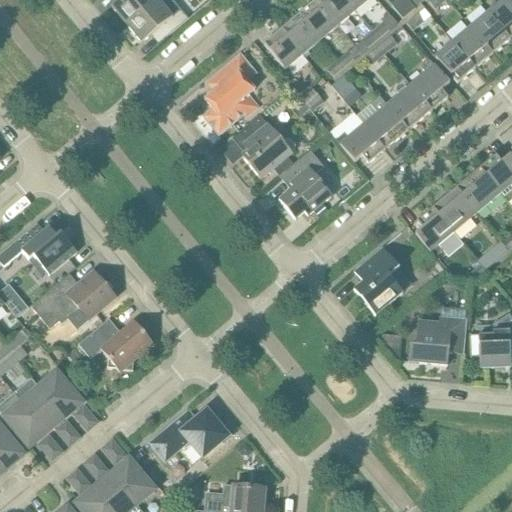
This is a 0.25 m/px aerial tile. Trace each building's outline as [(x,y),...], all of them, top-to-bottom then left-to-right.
[(126,26),(157,0),(121,0),(111,8),(126,26)] [(171,0),(157,0),(126,26),(141,44),(159,29),(167,38),(188,20),(171,0)] [(355,13),(344,0),(317,0),(316,2),(338,27),(355,13)] [(370,0),(344,0),(355,13),(370,0)] [(402,20),(414,10),(405,0),(399,0),(391,7),(402,20)] [(431,0),(428,3),(430,5),(435,11),(447,1),(446,0),(431,0)] [(511,39),(511,7),(506,0),(505,0),(488,14),(510,41),(511,39)] [(338,27),(316,2),(299,16),(320,42),(338,27)] [(492,56),(510,41),(488,14),(470,29),(492,56)] [(320,42),(299,16),(281,31),(303,57),(320,42)] [(406,25),(412,32),(422,24),(416,17),(406,25)] [(383,24),(372,33),(378,41),(389,32),(383,24)] [(475,70),(492,56),(470,29),(453,44),(475,70)] [(303,57),(281,31),(263,46),(285,72),(303,57)] [(378,41),(372,33),(362,42),(368,49),(378,41)] [(378,49),(384,56),(396,46),(390,38),(378,49)] [(475,70),(453,44),(435,59),(457,85),(475,70)] [(371,67),(384,56),(378,49),(365,59),(371,67)] [(348,53),(337,62),(343,70),(354,61),(348,53)] [(203,118),(219,136),(243,116),(246,119),(258,109),(248,97),(254,91),(246,82),(256,75),(240,55),(205,84),(213,94),(205,101),(212,110),(203,118)] [(343,70),(337,62),(327,71),(333,79),(343,70)] [(448,99),(441,92),(449,85),(430,62),(421,70),(426,75),(411,88),(431,113),(448,99)] [(355,91),(343,77),(331,88),(342,102),(355,91)] [(298,98),(305,106),(317,96),(310,88),(298,98)] [(387,107),(408,132),(431,113),(411,88),(387,107)] [(317,96),(305,106),(312,114),(323,104),(317,96)] [(364,127),(384,152),(408,132),(387,107),(379,97),(369,105),(377,115),(364,127)] [(260,117),(239,134),(247,144),(244,147),(249,153),(242,159),(260,180),(294,151),(295,147),(290,141),(285,140),(282,143),(260,117)] [(344,134),(335,142),(354,165),(362,158),(368,165),(384,152),(364,127),(348,140),(344,134)] [(307,218),(332,197),(314,176),(324,169),(310,153),(286,173),(294,182),(290,186),(293,190),(278,202),(295,222),(304,214),(307,218)] [(511,193),(511,160),(510,158),(502,164),(496,157),(479,170),(500,195),(504,200),(511,193)] [(456,190),(477,215),(500,195),(479,170),(456,190)] [(432,209),(453,234),(477,215),(456,190),(432,209)] [(415,237),(434,260),(443,252),(438,247),(453,234),(432,209),(416,223),(422,230),(415,237)] [(37,225),(0,255),(0,265),(4,270),(22,254),(28,262),(33,258),(49,277),(77,254),(65,241),(61,244),(49,230),(44,234),(37,225)] [(511,236),(502,245),(508,252),(511,249),(511,236)] [(508,252),(502,245),(489,256),(495,263),(508,252)] [(353,292),(375,318),(402,295),(389,278),(399,270),(382,249),(353,273),(363,284),(353,292)] [(479,283),(488,276),(480,267),(467,277),(472,282),(479,283)] [(69,276),(30,308),(49,331),(59,323),(61,326),(79,311),(88,322),(115,300),(93,274),(78,287),(69,276)] [(409,347),(408,364),(447,367),(448,355),(463,356),(466,322),(465,322),(466,312),(441,310),(440,320),(439,320),(438,325),(417,324),(415,348),(409,347)] [(479,370),(502,369),(511,369),(510,360),(511,360),(511,320),(509,315),(492,327),(493,336),(470,337),(470,336),(469,336),(470,360),(471,360),(471,358),(479,358),(479,370)] [(133,363),(153,346),(134,323),(120,335),(109,321),(78,347),(90,361),(101,352),(108,361),(107,370),(117,371),(119,374),(123,371),(132,372),(133,363)] [(32,338),(25,330),(4,347),(11,356),(20,348),(32,338)] [(11,356),(4,347),(0,350),(0,361),(1,363),(11,356)] [(11,356),(17,364),(27,356),(20,348),(11,356)] [(401,351),(379,349),(391,363),(399,363),(401,351)] [(1,363),(3,365),(8,372),(17,364),(11,356),(1,363)] [(56,374),(38,389),(65,420),(83,405),(56,374)] [(47,435),(65,420),(38,389),(31,380),(14,395),(47,435)] [(0,406),(0,415),(26,447),(29,450),(47,435),(14,395),(0,406)] [(196,422),(188,413),(165,432),(149,445),(165,463),(180,451),(189,443),(202,458),(227,438),(206,413),(196,422)] [(24,457),(0,428),(0,464),(6,472),(24,457)] [(246,446),(238,453),(241,457),(249,457),(253,454),(246,446)] [(154,460),(145,448),(133,458),(143,470),(154,460)] [(129,460),(111,475),(137,507),(155,492),(129,460)] [(111,475),(98,486),(93,490),(111,511),(130,511),(137,507),(111,475)] [(262,511),(265,491),(233,488),(233,489),(224,488),(223,497),(206,496),(204,511),(262,511)] [(111,511),(93,490),(81,500),(75,505),(80,511),(111,511)]
